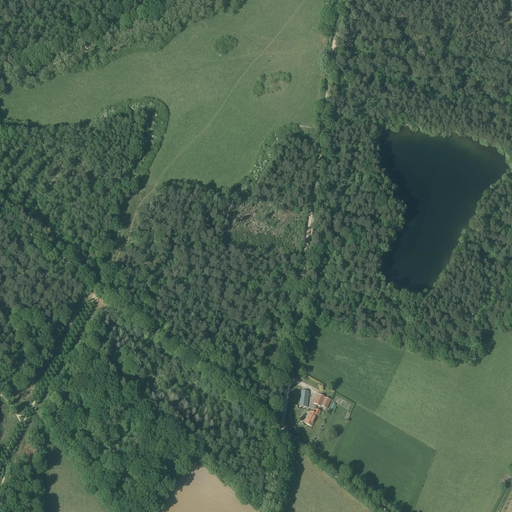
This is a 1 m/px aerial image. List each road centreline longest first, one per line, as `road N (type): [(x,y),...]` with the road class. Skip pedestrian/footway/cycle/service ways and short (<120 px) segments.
road 1 (track): [(286,379),(340,0)]
road 2 (track): [(280,428),(99,284)]
road 3 (track): [(211,0),(0,81)]
road 4 (track): [(99,284),(21,425)]
road 5 (track): [(280,428),(384,511)]
road 6 (track): [(99,284),(0,209)]
